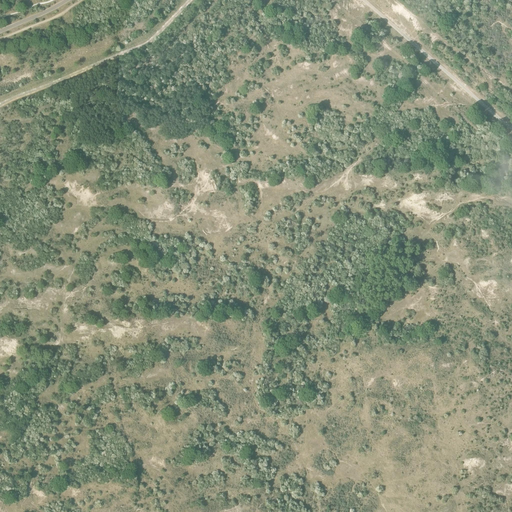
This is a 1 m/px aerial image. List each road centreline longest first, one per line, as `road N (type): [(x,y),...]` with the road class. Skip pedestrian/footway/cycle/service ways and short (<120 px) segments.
road 1 (track): [(0,105),(148,43),(189,0)]
road 2 (track): [(511,124),(363,0)]
